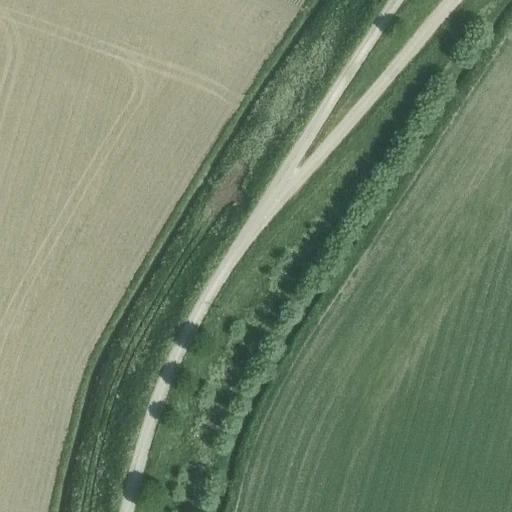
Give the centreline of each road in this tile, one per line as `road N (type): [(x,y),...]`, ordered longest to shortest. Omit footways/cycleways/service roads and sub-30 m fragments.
road 1 (unclassified): [(125,511),(143,429),(275,186)]
road 2 (unclassified): [(275,186),(306,171),(455,0)]
road 3 (unclassified): [(398,0),(275,186)]
